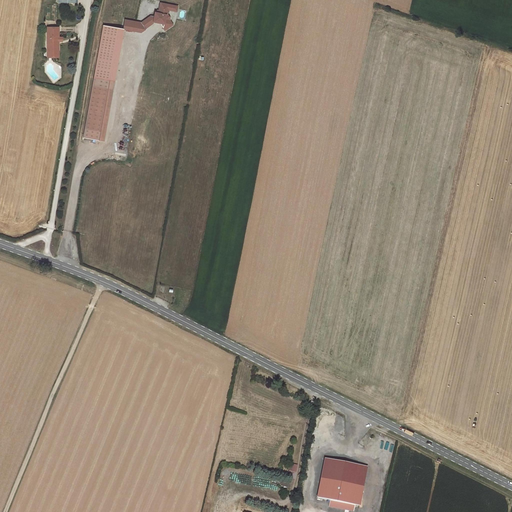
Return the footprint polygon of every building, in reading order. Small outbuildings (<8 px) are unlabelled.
[(157,9),(157,12),(167,14),(170,12),(170,10),(177,12),(178,6),(160,2),(158,10),(157,9)] [(154,16),(153,21),(165,23),(167,14),(157,12),(155,11),(154,16)] [(168,15),(167,14),(165,23),(163,28),(165,30),(173,25),(171,20),(170,20),(170,17),(168,15)] [(141,22),(125,19),(123,29),(141,32),(153,23),(153,21),(154,16),(151,15),(141,22)] [(103,26),(83,137),(98,140),(118,29),(103,26)] [(58,27),(47,27),(47,52),(54,52),(56,48),(56,46),(58,46),(58,41),(58,37),(58,27)] [(123,30),(118,29),(98,140),(104,141),(123,30)] [(58,57),(58,46),(56,46),(56,48),(54,52),(47,52),(47,57),(58,57)] [(367,467),(325,459),(318,496),(330,499),(355,503),(360,504),(367,467)] [(287,477),(294,479),(297,465),(290,463),(287,477)] [(355,503),(330,499),(329,506),(353,511),(355,503)]
